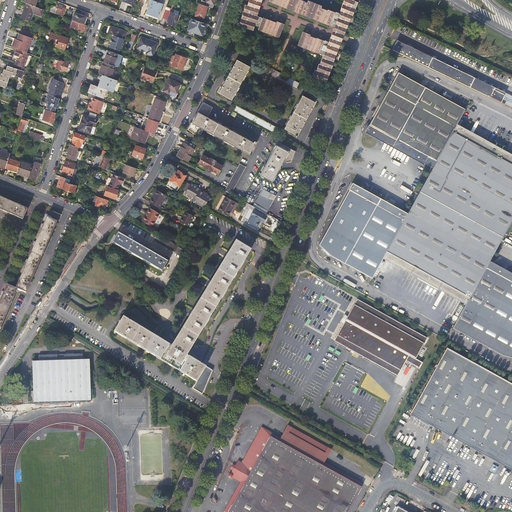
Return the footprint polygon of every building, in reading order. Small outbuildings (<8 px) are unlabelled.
[(134,4),(135,0),(122,0),(120,8),(124,9),(126,2),(134,4)] [(150,1),(145,15),(157,19),(163,5),(150,0),(150,1)] [(201,1),(200,4),(205,6),(205,5),(212,8),(213,8),(215,0),(206,0),(206,2),(201,1)] [(247,6),(259,10),(260,7),(261,3),(252,0),(248,0),(248,3),(247,6)] [(351,0),(343,0),(339,11),(340,12),(339,15),(338,14),(338,13),(336,12),(334,13),(327,10),(327,11),(320,8),(321,6),(307,1),(306,3),(300,0),(252,0),(261,3),(262,0),(269,0),(269,2),(279,6),(280,3),(283,4),(282,7),(286,9),(286,7),(290,9),(289,10),(296,13),(297,9),(300,11),(299,14),(309,18),(310,16),(313,18),(312,19),(317,21),(318,18),(322,19),(320,22),(329,26),(330,24),(335,26),(333,31),(343,36),(350,19),(351,16),(352,16),(358,3),(351,0)] [(22,18),(29,21),(33,13),(41,16),(43,10),(34,6),(28,4),(25,9),(24,9),(24,10),(22,18)] [(208,7),(199,4),(195,16),(203,19),(208,7)] [(247,6),(245,5),(238,26),(246,29),(246,28),(252,30),(254,24),(254,25),(255,26),(257,27),(258,26),(259,26),(257,30),(278,38),(280,33),(281,30),(282,30),(284,25),(276,22),(276,23),(263,18),(262,19),(258,17),(257,16),(259,10),(247,6)] [(55,11),(55,10),(54,13),(58,15),(58,14),(63,16),(65,9),(58,6),(56,10),(55,11)] [(174,26),(178,14),(173,13),(164,10),(162,18),(167,20),(166,22),(169,23),(168,24),(174,26)] [(72,20),(85,25),(87,18),(74,13),(72,20)] [(205,24),(191,19),(187,30),(201,35),(205,24)] [(86,25),(85,25),(72,20),(69,26),(84,31),(86,25)] [(114,35),(124,39),(127,32),(110,26),(108,33),(114,35)] [(21,34),(33,39),(34,35),(22,30),(21,34)] [(343,36),(333,31),(331,35),(330,38),(340,42),(342,39),(343,36)] [(340,42),(330,38),(328,43),(316,39),(310,37),(310,35),(303,32),(301,37),(301,38),(300,41),(299,41),(297,46),(316,54),(317,54),(318,54),(318,55),(320,56),(321,55),(322,55),(318,65),(317,65),(315,70),(312,76),(320,80),(326,83),(334,63),(332,62),(334,58),(334,59),(341,42),(340,42)] [(64,50),(66,44),(68,39),(51,33),(48,41),(56,44),(55,47),(64,50)] [(124,39),(114,35),(109,47),(119,51),(124,39)] [(141,37),(137,48),(146,52),(146,53),(152,56),(157,43),(141,37)] [(397,40),(392,50),(501,103),(505,93),(397,40)] [(21,46),(20,50),(29,53),(28,54),(31,55),(33,49),(29,47),(27,46),(27,48),(21,46)] [(15,65),(23,68),(28,55),(28,53),(16,49),(14,55),(15,55),(14,58),(13,58),(13,59),(16,61),(15,65)] [(123,56),(108,50),(104,62),(115,66),(118,68),(123,56)] [(175,54),(175,56),(173,61),(172,66),(182,70),(186,58),(175,54)] [(67,66),(68,66),(69,64),(54,59),(52,67),(66,71),(67,66)] [(237,60),(218,93),(231,100),(249,67),(237,60)] [(103,75),(111,78),(115,66),(104,62),(102,67),(103,67),(101,74),(103,75)] [(299,84),(261,63),(257,70),(296,90),(299,84)] [(15,65),(14,65),(14,68),(9,66),(8,71),(5,70),(4,74),(1,73),(0,76),(0,85),(5,87),(9,76),(11,77),(12,75),(22,78),(24,71),(26,72),(27,69),(26,69),(23,68),(15,65)] [(146,80),(150,81),(152,82),(156,73),(145,68),(140,79),(145,81),(145,80),(146,80)] [(399,72),(364,134),(431,169),(455,126),(465,109),(399,72)] [(111,78),(103,75),(99,87),(106,90),(113,92),(117,80),(111,78)] [(50,89),(48,94),(60,99),(62,93),(60,92),(64,83),(58,81),(54,79),(52,84),(51,83),(49,89),(50,89)] [(170,90),(176,93),(180,85),(169,79),(164,91),(169,93),(170,90)] [(93,98),(102,102),(106,90),(99,87),(91,84),(90,88),(91,88),(88,96),(93,98)] [(511,96),(505,93),(501,103),(502,103),(511,108),(511,96)] [(60,99),(48,94),(45,101),(48,102),(48,104),(46,109),(54,112),(57,106),(58,106),(60,103),(59,102),(60,99)] [(302,96),(284,129),(294,135),(294,136),(296,137),(296,136),(297,136),(315,103),(302,96)] [(102,102),(93,98),(91,103),(90,106),(89,105),(88,110),(99,114),(103,102),(102,102)] [(26,102),(18,99),(18,101),(20,102),(20,103),(19,102),(18,105),(19,105),(16,114),(21,116),(23,111),(24,108),(25,105),(26,102)] [(161,120),(163,115),(161,114),(162,111),(166,103),(155,99),(149,115),(161,120)] [(253,143),(207,118),(212,109),(203,103),(187,132),(199,139),(203,131),(248,155),(254,144),(254,143),(253,142),(253,143)] [(235,106),(232,112),(276,136),(279,130),(235,106)] [(44,119),(44,120),(52,123),(55,113),(45,110),(44,115),(43,118),(44,119)] [(125,122),(134,125),(138,117),(128,114),(125,122)] [(79,130),(92,134),(97,119),(84,115),(82,122),(79,130)] [(18,131),(22,132),(25,122),(27,123),(28,119),(22,117),(18,131)] [(431,169),(420,190),(503,236),(511,220),(511,155),(455,126),(431,169)] [(149,132),(147,131),(140,129),(136,127),(135,127),(130,139),(144,144),(149,132)] [(149,128),(147,131),(149,132),(160,136),(161,132),(149,128)] [(30,132),(29,136),(34,138),(37,139),(40,140),(41,140),(41,138),(42,136),(41,136),(36,134),(30,132)] [(74,141),(72,145),(79,147),(83,149),(85,142),(83,142),(85,136),(76,132),(73,140),(74,141)] [(194,149),(180,142),(180,143),(184,145),(177,156),(187,161),(194,149)] [(278,142),(261,172),(274,179),(282,163),(290,161),(294,150),(278,142)] [(66,157),(74,160),(77,153),(78,154),(81,154),(81,151),(78,150),(79,147),(72,145),(71,144),(66,157)] [(146,149),(136,146),(132,157),(141,160),(142,158),(142,159),(146,149)] [(0,166),(5,168),(8,159),(10,154),(0,151),(0,166)] [(101,156),(98,154),(97,156),(96,156),(92,167),(99,169),(104,157),(101,156)] [(209,159),(202,155),(200,160),(201,161),(199,165),(208,170),(209,168),(211,170),(210,171),(212,172),(211,173),(216,176),(218,171),(220,171),(222,167),(215,163),(216,162),(209,158),(209,159)] [(104,171),(110,173),(114,175),(116,176),(117,173),(107,170),(110,164),(108,163),(110,159),(105,157),(100,169),(104,171)] [(17,171),(20,162),(8,159),(5,168),(11,170),(12,169),(17,171)] [(32,165),(20,161),(20,162),(17,171),(17,172),(17,173),(28,177),(32,165)] [(75,164),(65,161),(62,171),(72,174),(75,164)] [(40,164),(34,162),(29,179),(35,181),(40,164)] [(123,172),(134,176),(138,167),(126,163),(123,172)] [(240,165),(225,192),(230,195),(245,168),(240,165)] [(167,187),(177,192),(186,176),(178,171),(176,174),(174,174),(167,187)] [(274,179),(261,172),(260,176),(272,182),(274,179)] [(112,179),(110,187),(118,190),(120,183),(123,184),(125,179),(116,176),(114,175),(112,179)] [(75,192),(78,182),(66,178),(65,182),(64,182),(66,178),(61,176),(57,186),(75,192)] [(196,187),(190,184),(190,185),(187,190),(184,189),(183,191),(186,192),(185,194),(194,200),(193,201),(201,205),(205,207),(210,197),(204,194),(204,193),(199,190),(200,189),(196,186),(196,187)] [(407,215),(352,185),(319,245),(323,248),(326,251),(332,256),(372,278),(384,257),(407,215)] [(118,190),(107,186),(104,195),(115,199),(118,190)] [(166,196),(157,190),(150,203),(159,208),(166,196)] [(261,196),(255,206),(267,212),(273,202),(268,200),(271,194),(262,190),(259,195),(261,196)] [(407,215),(384,257),(467,302),(490,262),(503,236),(420,190),(407,215)] [(108,200),(95,196),(93,200),(94,200),(94,202),(96,203),(95,206),(105,209),(108,200)] [(226,196),(218,211),(228,216),(236,202),(226,196)] [(0,211),(21,221),(26,210),(18,206),(15,205),(0,198),(0,211)] [(160,214),(150,209),(143,222),(152,227),(160,214)] [(266,218),(254,211),(247,223),(257,228),(261,222),(263,223),(266,218)] [(185,212),(180,222),(188,227),(194,217),(185,212)] [(41,226),(40,229),(34,244),(32,246),(26,262),(25,264),(18,279),(17,282),(14,289),(6,286),(2,294),(1,297),(0,298),(0,327),(16,291),(24,294),(56,223),(49,220),(50,218),(44,216),(42,221),(43,222),(41,226)] [(166,262),(117,233),(111,243),(161,271),(162,269),(163,269),(164,268),(163,267),(166,262)] [(183,258),(186,252),(157,235),(153,241),(183,258)] [(176,370),(189,378),(198,363),(185,355),(249,250),(235,242),(172,346),(123,317),(114,332),(163,362),(176,370)] [(511,274),(490,262),(467,302),(453,328),(503,355),(511,357),(511,274)] [(140,276),(136,281),(162,297),(165,291),(140,276)] [(356,307),(336,341),(404,380),(424,345),(356,307)] [(511,384),(446,348),(407,418),(425,428),(425,429),(430,432),(431,431),(467,450),(466,452),(472,455),(473,454),(509,474),(508,475),(511,477),(511,384)] [(88,357),(82,357),(82,354),(38,355),(38,359),(32,360),(33,403),(90,401),(88,357)] [(212,371),(198,363),(189,378),(197,383),(194,388),(203,394),(208,380),(212,371)] [(287,425),(279,439),(323,463),(330,449),(287,425)] [(323,463),(279,439),(260,429),(254,440),(256,441),(254,445),(252,444),(241,464),(238,469),(234,467),(232,471),(231,473),(229,473),(228,475),(229,477),(230,478),(232,478),(240,482),(224,511),(346,511),(362,484),(323,463)] [(404,462),(401,467),(408,471),(411,466),(404,462)] [(406,511),(391,503),(385,511),(406,511)]
